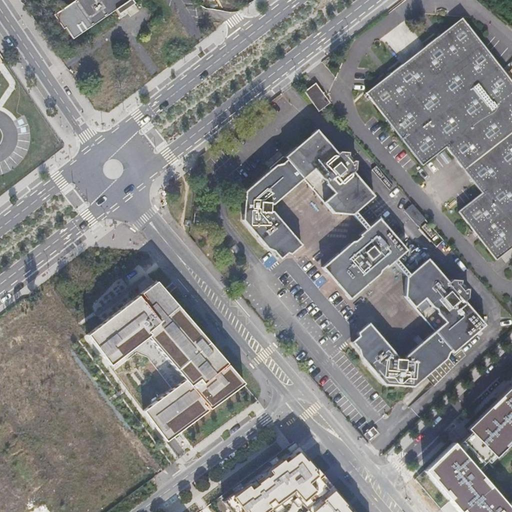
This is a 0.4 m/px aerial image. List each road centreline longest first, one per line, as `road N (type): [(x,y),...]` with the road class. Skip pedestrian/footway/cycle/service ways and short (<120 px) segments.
road 1 (tertiary): [(129,190),(374,0)]
road 2 (tertiary): [(129,190),(297,394)]
road 3 (tertiary): [(294,0),(95,154)]
road 4 (residential): [(297,394),(138,511)]
road 5 (residential): [(511,354),(373,486)]
road 6 (tertiary): [(0,13),(95,154)]
road 7 (tertiary): [(0,285),(129,190)]
road 8 (tertiary): [(95,154),(0,228)]
